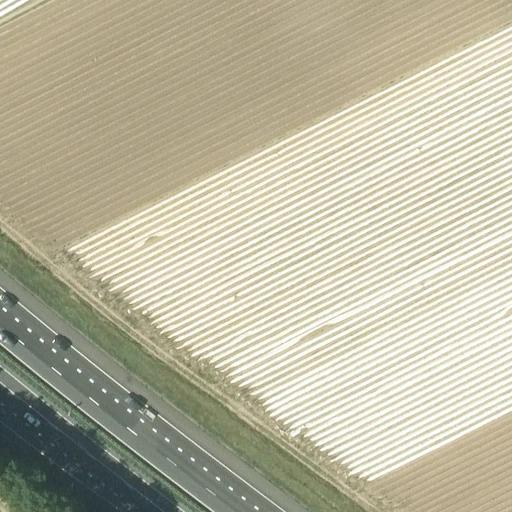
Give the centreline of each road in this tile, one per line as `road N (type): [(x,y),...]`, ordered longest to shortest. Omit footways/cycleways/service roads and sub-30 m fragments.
road 1 (motorway): [(237,511),(0,326)]
road 2 (motorway): [(0,390),(156,511)]
